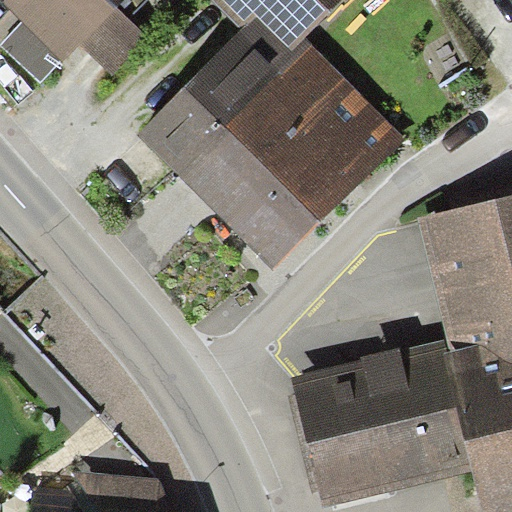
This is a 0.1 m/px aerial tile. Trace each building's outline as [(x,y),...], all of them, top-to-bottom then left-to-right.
[(10,0),(5,5),(56,56),(70,42),(101,11),(112,0),(10,0)] [(282,70),(299,53),(352,0),(211,0),(246,34),(282,70)] [(133,43),(101,11),(70,42),(102,74),(133,43)] [(246,34),(137,144),(264,269),(390,143),(299,53),(282,70),(246,34)] [(511,190),(414,214),(444,338),(291,374),(321,498),(475,461),(487,511),(495,511),(511,508),(511,190)]
